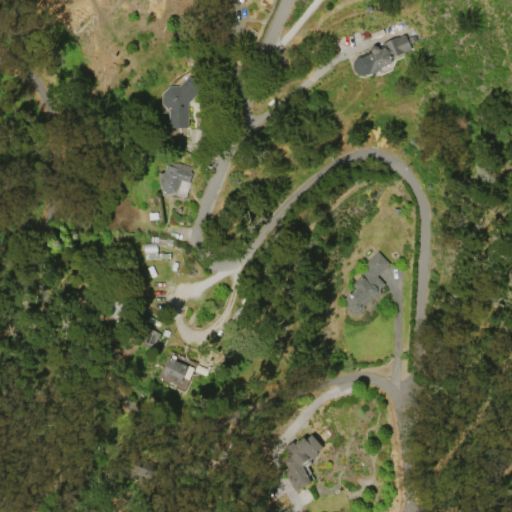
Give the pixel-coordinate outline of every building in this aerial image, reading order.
[(382,41),(403,32),(410,48),(388,57),(390,63),(358,76),(351,59),(384,45),(382,41)] [(182,104),(183,126),(163,126),(163,110),(157,104),(157,92),(163,85),(175,85),(186,73),(200,85),(182,104)] [(170,161),(186,166),(178,192),(176,191),(174,196),(153,189),(161,164),(168,166),(170,161)] [(157,242),(144,242),(144,258),(158,257),(157,242)] [(363,265),(377,251),(389,263),(376,277),(384,285),(363,307),(364,308),(355,317),(345,307),(348,304),(343,298),(353,288),(350,285),(367,269),(363,265)] [(158,378),(184,389),(194,367),(167,356),(158,378)] [(308,484),(291,490),(286,478),(289,477),(284,465),(281,462),(287,456),(280,449),(289,441),(292,444),(303,434),(319,451),(302,467),(308,484)]
